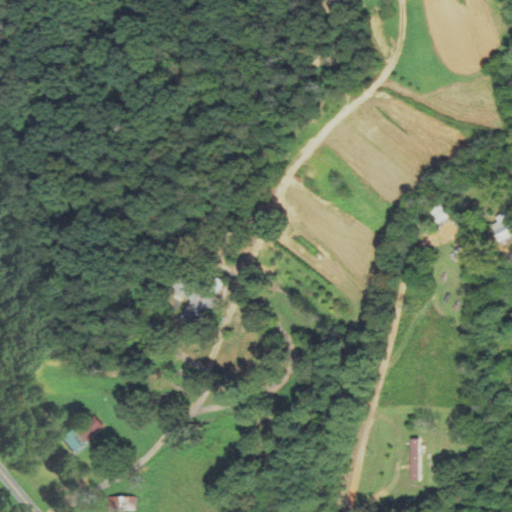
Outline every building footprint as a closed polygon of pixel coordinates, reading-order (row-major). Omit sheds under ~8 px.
[(426,213),(436,226),(453,213),(443,200),(426,213)] [(511,237),(511,212),(491,216),(495,241),(511,237)] [(219,299),(200,287),(178,322),(197,335),(219,299)] [(86,445),(83,442),(103,428),(94,415),(74,429),(72,426),(58,436),(71,456),(86,445)] [(419,481),(419,439),(409,439),(409,481),(419,481)] [(106,511),(132,511),(132,496),(106,496),(106,511)]
